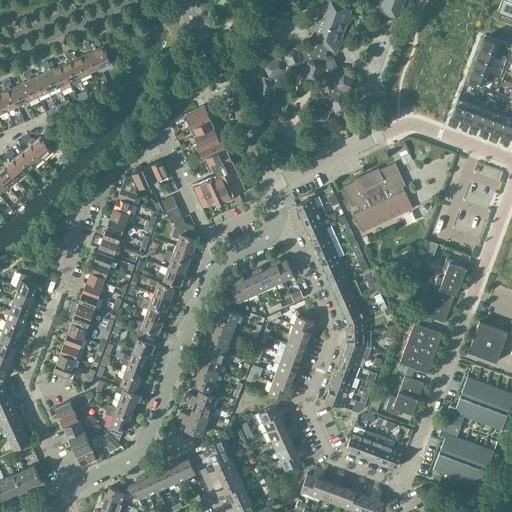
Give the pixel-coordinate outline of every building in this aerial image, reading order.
[(349,11),(350,9),(345,7),(339,12),(336,9),(337,8),(339,3),(336,0),(323,0),(318,6),(322,12),(319,20),(318,20),(310,29),(313,35),(313,37),(312,42),(304,50),(299,52),(298,49),(294,48),(286,51),(285,56),(286,58),(282,60),(281,60),(278,58),(267,63),(265,67),(269,76),(268,78),(264,77),(261,79),(257,90),(259,94),(267,97),(268,100),(265,102),(263,105),(268,116),(273,118),(281,114),(284,115),(284,116),(286,109),(285,105),(284,105),(286,101),(288,100),(287,100),(283,91),(287,80),(286,76),(300,69),(303,71),(303,72),(305,78),(316,82),(321,79),(322,78),(328,80),(331,87),(328,95),(322,98),(321,97),(320,98),(321,98),(320,103),(319,103),(315,105),(312,115),(315,120),(321,122),(327,120),(330,112),(331,113),(335,111),(341,113),(347,110),(349,105),(346,97),(347,96),(348,92),(349,93),(354,89),(356,84),(354,78),(346,74),(347,73),(345,70),(345,69),(336,73),(334,72),(333,70),(334,66),(331,59),(327,57),(326,55),(328,49),(328,48),(329,49),(335,51),(336,49),(345,40),(341,34),(342,32),(339,31),(341,27),(343,28),(344,26),(345,26),(353,17),(349,11)] [(372,0),(371,6),(371,11),(378,13),(380,11),(396,17),(400,15),(402,9),(406,11),(410,10),(413,0),(372,0)] [(511,0),(501,0),(498,10),(511,15),(511,0)] [(476,47),(476,48),(495,55),(496,52),(499,43),(483,38),(479,49),(476,47)] [(104,46),(93,51),(101,67),(112,62),(104,46)] [(473,58),(491,65),(495,57),(499,59),(501,54),(496,52),(495,55),(476,48),(479,49),(476,59),(473,58)] [(93,51),(83,56),(90,72),(101,67),(93,51)] [(83,56),(72,60),(80,77),(90,72),(83,56)] [(469,69),(487,76),(488,74),(491,65),(473,58),(472,59),(475,60),(472,70),(469,69)] [(72,60),(62,65),(70,82),(80,77),(72,60)] [(62,65),(52,70),(59,87),(61,91),(72,86),(70,82),(62,65)] [(465,79),(465,80),(483,87),(487,78),(492,80),(493,75),(488,74),(487,76),(469,69),(471,70),(468,80),(465,79)] [(52,70),(41,75),(49,91),(59,87),(52,70)] [(41,75),(31,79),(38,96),(49,91),(41,75)] [(31,79),(20,84),(28,101),(38,96),(31,79)] [(20,84),(10,89),(18,106),(28,101),(20,84)] [(10,89),(0,93),(0,94),(7,111),(18,106),(10,89)] [(469,101),(461,122),(462,122),(463,119),(472,122),(471,125),(472,125),(479,105),(471,102),(473,97),(468,96),(467,100),(469,101)] [(458,97),(452,115),(462,119),(461,121),(461,122),(469,101),(467,100),(458,97)] [(489,109),(482,129),(483,126),(493,130),(492,133),(499,112),(491,110),(493,105),(489,103),(487,108),(489,109)] [(216,173),(192,185),(202,208),(210,204),(211,207),(247,190),(207,104),(186,113),(189,120),(187,122),(210,172),(215,169),(216,173)] [(479,105),(472,125),(473,123),(483,126),(481,129),(482,129),(489,109),(487,108),(479,105)] [(509,116),(502,136),(502,137),(503,134),(511,136),(511,139),(511,140),(511,117),(511,116),(511,111),(509,110),(507,115),(509,116)] [(499,112),(492,133),(493,130),(503,134),(502,136),(509,116),(507,115),(499,112)] [(24,135),(26,138),(29,141),(33,139),(32,139),(29,135),(27,133),(24,135)] [(29,141),(26,138),(24,135),(21,138),(23,140),(26,144),(29,141)] [(31,144),(43,158),(52,150),(54,152),(59,148),(51,139),(47,143),(41,136),(35,141),(33,138),(32,139),(33,139),(29,141),(31,144)] [(31,144),(23,151),(34,165),(43,158),(31,144)] [(23,151),(14,158),(26,172),(34,165),(23,151)] [(400,157),(404,165),(413,160),(409,153),(400,157)] [(14,158),(5,166),(17,180),(26,172),(14,158)] [(161,160),(151,164),(158,179),(168,175),(161,160)] [(355,181),(343,187),(352,206),(357,204),(360,210),(354,213),(362,232),(363,231),(362,230),(412,207),(413,208),(405,190),(404,190),(403,187),(406,185),(395,162),(379,170),(378,168),(354,179),(355,181)] [(151,164),(141,169),(148,184),(158,179),(151,164)] [(5,166),(0,169),(0,177),(8,187),(17,180),(5,166)] [(141,169),(132,173),(139,189),(148,184),(141,169)] [(126,176),(121,187),(137,193),(139,189),(132,173),(126,176)] [(0,177),(0,194),(8,187),(0,177)] [(121,187),(118,197),(133,203),(137,193),(121,187)] [(161,200),(164,206),(175,201),(173,195),(161,200)] [(118,197),(114,207),(129,213),(133,203),(118,197)] [(301,215),(317,208),(313,197),(296,205),(298,208),(297,209),(300,216),(301,215)] [(164,206),(166,211),(178,206),(175,201),(164,206)] [(301,215),(305,225),(322,218),(327,215),(323,205),(317,208),(301,215)] [(166,211),(169,217),(180,212),(178,206),(166,211)] [(114,207),(110,218),(129,225),(133,215),(129,213),(114,207)] [(171,223),(174,222),(183,217),(180,212),(169,217),(171,223)] [(179,239),(177,245),(195,252),(197,245),(195,244),(197,240),(193,238),(196,230),(193,229),(194,226),(185,223),(183,217),(174,222),(175,226),(172,236),(179,239)] [(129,225),(110,218),(106,228),(126,235),(129,225)] [(310,234),(326,227),(322,218),(305,225),(308,231),(308,232),(310,234)] [(314,244),(330,237),(326,227),(310,234),(311,238),(311,239),(314,244)] [(106,228),(103,238),(122,245),(126,235),(106,228)] [(318,254),(335,247),(330,237),(314,244),(316,250),(317,251),(318,254)] [(122,245),(103,238),(99,248),(118,255),(122,245)] [(431,241),(426,252),(434,255),(438,244),(431,241)] [(167,249),(165,254),(188,262),(191,256),(193,256),(195,252),(177,245),(174,252),(167,249)] [(339,257),(335,247),(318,254),(323,264),(339,257)] [(154,257),(156,251),(150,248),(148,254),(154,257)] [(94,261),(110,267),(113,257),(98,251),(94,261)] [(171,261),(168,268),(186,274),(188,270),(186,269),(188,262),(165,254),(164,258),(171,261)] [(343,267),(339,257),(323,264),(327,274),(343,267)] [(280,258),(275,260),(284,280),(294,275),(286,259),(281,261),(280,258)] [(436,287),(426,315),(444,322),(455,294),(457,295),(466,268),(457,265),(458,262),(447,258),(443,268),(447,269),(443,279),(438,277),(434,287),(436,287)] [(140,260),(136,269),(142,272),(146,263),(140,260)] [(272,265),(267,268),(275,284),(284,280),(275,260),(271,262),(272,265)] [(90,271),(106,277),(110,267),(94,261),(90,271)] [(261,267),(257,269),(266,288),(275,284),(267,268),(263,270),(261,267)] [(348,277),(343,267),(327,274),(331,284),(348,277)] [(186,274),(168,268),(166,275),(159,272),(157,277),(180,285),(182,278),(185,279),(186,274)] [(254,274),(249,276),(257,293),(266,288),(257,269),(252,271),(254,274)] [(90,271),(86,282),(102,288),(107,290),(109,284),(104,282),(106,277),(90,271)] [(16,287),(18,290),(35,296),(37,290),(40,292),(44,281),(25,274),(23,280),(22,279),(20,283),(17,284),(16,287)] [(243,275),(238,277),(247,297),(257,293),(249,276),(244,278),(243,275)] [(247,297),(238,277),(234,279),(235,282),(230,285),(238,301),(247,297)] [(350,282),(348,277),(331,284),(336,294),(358,284),(355,279),(350,282)] [(157,286),(154,293),(172,300),(174,295),(172,295),(174,287),(151,279),(150,284),(157,286)] [(86,282),(83,292),(98,298),(102,288),(86,282)] [(337,298),(340,304),(356,297),(362,294),(358,284),(336,294),(337,297),(337,298)] [(18,290),(14,300),(35,308),(36,306),(35,303),(33,302),(35,296),(18,290)] [(292,297),(294,302),(304,297),(301,290),(291,294),(292,297)] [(83,292),(79,302),(95,308),(98,298),(83,292)] [(145,297),(143,302),(166,310),(168,304),(170,304),(172,300),(154,293),(152,300),(145,297)] [(224,304),(231,306),(234,300),(227,297),(224,304)] [(343,311),(344,314),(361,307),(356,297),(340,304),(342,310),(343,311)] [(10,310),(27,316),(29,311),(31,311),(34,310),(35,308),(14,300),(10,310)] [(72,322),(87,328),(95,308),(79,302),(72,322)] [(148,309),(146,316),(164,322),(165,318),(163,317),(166,310),(143,302),(141,306),(148,309)] [(217,312),(216,316),(236,324),(240,314),(223,307),(221,313),(217,312)] [(346,318),(349,323),(365,316),(361,307),(344,314),(346,317),(345,317),(346,318)] [(297,315),(294,325),(314,332),(315,328),(312,326),(314,321),(304,317),(300,308),(295,310),(297,315)] [(7,320),(28,328),(29,326),(27,323),(25,322),(27,316),(10,310),(7,320)] [(136,320),(132,330),(146,335),(148,329),(160,334),(164,322),(146,316),(143,322),(136,320)] [(218,322),(216,327),(233,333),(236,324),(216,316),(214,321),(218,322)] [(347,324),(347,332),(365,331),(365,316),(349,323),(347,324)] [(3,331),(20,337),(22,331),(24,332),(27,330),(28,328),(7,320),(3,331)] [(468,351),(497,362),(508,332),(479,321),(468,351)] [(72,322),(68,332),(83,338),(87,328),(72,322)] [(400,362),(428,373),(442,333),(414,323),(400,362)] [(294,325),(290,334),(307,341),(309,335),(312,337),(314,332),(294,325)] [(210,331),(209,335),(229,343),(233,333),(216,327),(214,332),(210,331)] [(136,343),(133,350),(151,356),(156,345),(144,340),(146,335),(132,330),(129,340),(136,343)] [(347,339),(349,340),(371,348),(370,330),(365,331),(347,332),(347,339)] [(0,338),(0,341),(20,348),(21,346),(20,343),(18,343),(20,337),(3,331),(0,338)] [(68,332),(64,342),(80,348),(83,338),(68,332)] [(290,334),(287,344),(307,351),(308,347),(305,346),(307,341),(290,334)] [(210,341),(209,346),(225,352),(229,343),(209,335),(207,340),(210,341)] [(346,347),(345,350),(362,356),(367,358),(371,348),(349,340),(347,346),(346,347)] [(0,352),(12,357),(15,351),(17,352),(19,351),(20,348),(0,341),(0,352)] [(64,342),(60,353),(76,358),(80,348),(64,342)] [(109,343),(105,352),(110,354),(114,345),(109,343)] [(287,344),(283,353),(300,360),(302,355),(305,356),(307,351),(287,344)] [(203,350),(202,354),(222,362),(225,352),(209,346),(207,351),(203,350)] [(124,354),(122,358),(145,367),(148,360),(150,361),(151,356),(133,350),(131,356),(124,354)] [(344,354),(341,360),(358,366),(362,356),(345,350),(344,353),(343,354),(344,354)] [(0,364),(13,369),(14,366),(12,364),(10,363),(12,357),(0,352),(0,364)] [(60,353),(57,363),(72,368),(76,358),(60,353)] [(283,353),(279,363),(300,371),(301,366),(298,365),(300,360),(283,353)] [(104,354),(101,363),(106,365),(110,356),(109,356),(104,354)] [(203,360),(202,365),(218,371),(222,362),(202,354),(200,359),(203,360)] [(127,365),(125,372),(143,379),(145,374),(143,373),(145,367),(122,358),(120,363),(127,365)] [(339,367),(338,370),(355,376),(358,366),(341,360),(339,366),(339,367)] [(72,368),(57,363),(53,373),(68,379),(72,368)] [(279,363),(276,373),(293,379),(295,374),(298,375),(300,371),(279,363)] [(0,376),(5,378),(7,371),(9,372),(12,371),(13,369),(0,364),(0,376)] [(100,365),(97,375),(102,377),(105,367),(100,365)] [(196,369),(195,374),(215,381),(218,371),(202,365),(200,370),(196,369)] [(336,374),(334,380),(351,387),(355,376),(338,370),(336,373),(336,374)] [(143,379),(125,372),(122,379),(115,376),(114,381),(137,390),(139,383),(141,383),(143,379)] [(276,373),(272,382),(293,390),(294,385),(291,384),(293,379),(276,373)] [(215,381),(195,374),(193,378),(196,379),(194,385),(211,391),(215,381)] [(511,391),(468,375),(456,406),(450,404),(438,436),(445,438),(433,469),(481,487),(511,402),(511,391)] [(400,409),(413,414),(418,399),(424,383),(405,376),(399,392),(398,392),(397,397),(391,395),(385,410),(398,415),(400,409)] [(104,382),(99,380),(96,389),(101,391),(104,382)] [(334,380),(330,390),(347,397),(351,387),(334,380)] [(293,390),(272,382),(269,392),(286,398),(288,393),(291,394),(293,390)] [(122,394),(119,401),(137,407),(141,396),(116,386),(114,391),(122,394)] [(188,392),(186,397),(212,406),(216,396),(199,390),(197,396),(188,392)] [(330,390),(329,390),(326,396),(328,397),(326,401),(343,407),(347,397),(330,390)] [(0,395),(0,407),(12,402),(8,392),(0,395)] [(194,405),(192,410),(209,416),(212,406),(186,397),(184,401),(194,405)] [(55,407),(60,417),(75,410),(70,400),(55,407)] [(366,404),(359,401),(356,400),(352,411),(358,413),(364,409),(364,408),(366,404)] [(110,405),(108,409),(131,418),(133,411),(135,412),(137,407),(119,401),(117,407),(110,405)] [(0,407),(0,418),(0,419),(17,412),(12,402),(0,407)] [(259,412),(264,422),(289,410),(287,406),(278,410),(275,405),(259,412)] [(131,418),(108,409),(106,414),(113,416),(108,430),(119,440),(124,428),(129,430),(131,425),(128,424),(131,418)] [(60,417),(64,427),(79,420),(75,410),(60,417)] [(181,411),(179,416),(205,426),(209,416),(192,410),(190,415),(181,411)] [(264,422),(268,431),(284,424),(282,419),(291,415),(289,410),(264,422)] [(0,419),(5,429),(21,422),(17,412),(0,419)] [(87,416),(94,423),(97,420),(91,415),(87,416)] [(205,426),(179,416),(177,420),(187,424),(185,429),(202,436),(205,426)] [(64,427),(69,437),(84,430),(89,428),(86,423),(81,425),(79,420),(64,427)] [(9,439),(26,431),(28,430),(27,426),(24,428),(21,422),(5,429),(9,439)] [(104,429),(98,423),(93,425),(101,432),(104,429)] [(268,431),(272,440),(298,429),(296,424),(286,429),(284,424),(268,431)] [(271,452),(276,450),(293,442),(290,437),(300,433),(298,429),(272,440),(267,443),(271,452)] [(69,437),(73,447),(88,440),(84,430),(69,437)] [(357,452),(367,456),(375,433),(365,430),(363,435),(357,452)] [(26,431),(9,439),(14,449),(31,442),(26,431)] [(357,452),(363,435),(353,431),(349,440),(348,443),(346,448),(350,450),(350,451),(356,453),(357,452)] [(105,436),(111,442),(114,439),(108,433),(105,436)] [(367,456),(377,460),(383,443),(385,437),(375,433),(367,456)] [(199,454),(201,458),(226,447),(222,437),(206,445),(208,450),(199,454)] [(73,447),(78,456),(96,448),(92,438),(88,440),(73,447)] [(114,439),(111,442),(118,448),(121,445),(114,439)] [(276,450),(281,459),(306,447),(304,443),(295,447),(293,442),(276,450)] [(377,460),(387,463),(387,464),(393,447),(383,443),(377,460)] [(96,448),(78,456),(82,466),(97,460),(98,463),(103,460),(97,447),(96,448)] [(212,459),(214,463),(231,456),(226,447),(201,458),(203,463),(212,459)] [(281,459),(285,469),(287,468),(302,461),(299,456),(308,452),(306,447),(281,459)] [(387,464),(387,463),(386,465),(393,467),(393,466),(397,467),(404,451),(393,447),(387,464)] [(207,473),(209,477),(235,465),(231,456),(214,463),(217,468),(207,473)] [(178,459),(186,478),(196,473),(189,458),(183,460),(182,457),(178,459)] [(175,464),(170,467),(177,482),(186,478),(178,459),(173,461),(175,464)] [(40,462),(24,470),(32,486),(37,483),(38,485),(41,486),(49,483),(40,462)] [(221,477),(223,482),(239,475),(235,465),(209,477),(211,481),(221,477)] [(163,466),(159,468),(167,486),(177,482),(170,467),(165,469),(163,466)] [(301,490),(311,493),(321,467),(316,466),(313,475),(307,473),(301,490)] [(311,493),(321,497),(327,480),(322,478),(325,469),(321,467),(311,493)] [(156,473),(151,475),(158,491),(167,486),(159,468),(155,470),(156,473)] [(24,470),(14,474),(24,494),(26,493),(27,490),(26,489),(32,486),(24,470)] [(321,497),(330,501),(340,474),(335,473),(332,482),(327,480),(321,497)] [(14,474),(4,479),(12,495),(18,492),(19,494),(21,495),(24,494),(14,474)] [(145,474),(141,476),(149,495),(158,491),(151,475),(146,477),(145,474)] [(330,501),(340,504),(346,487),(341,485),(344,476),(340,474),(330,501)] [(216,491),(218,495),(243,484),(239,475),(223,482),(225,487),(216,491)] [(149,495),(141,476),(136,478),(138,482),(132,484),(134,489),(139,499),(149,495)] [(12,495),(4,479),(0,480),(0,495),(1,499),(0,499),(0,505),(6,502),(7,499),(6,498),(12,495)] [(340,504),(349,508),(359,481),(354,480),(351,489),(346,487),(340,504)] [(349,508),(359,511),(365,494),(360,492),(363,483),(359,481),(349,508)] [(229,496),(231,501),(248,493),(243,484),(218,495),(220,500),(229,496)] [(104,491),(103,496),(122,503),(125,493),(119,490),(110,487),(107,492),(104,491)] [(359,511),(360,511),(369,511),(378,488),(374,487),(370,496),(365,494),(359,511)] [(378,488),(369,511),(380,511),(385,502),(379,499),(383,490),(378,488)] [(138,497),(134,489),(129,491),(130,494),(133,493),(135,498),(138,497)] [(225,510),(225,511),(231,511),(252,502),(248,493),(231,501),(234,506),(225,510)] [(104,501),(102,506),(117,511),(118,511),(122,503),(103,496),(101,500),(104,501)] [(298,501),(296,509),(303,511),(306,504),(298,501)] [(256,511),(252,502),(231,511),(256,511)]
